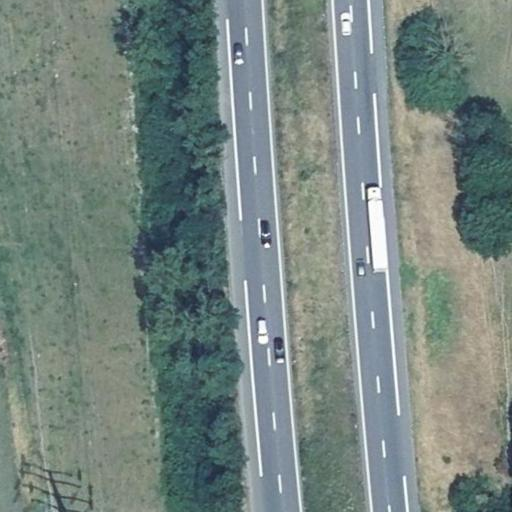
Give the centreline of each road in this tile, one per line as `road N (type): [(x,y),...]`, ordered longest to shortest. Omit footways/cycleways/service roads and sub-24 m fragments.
road 1 (motorway): [(391,511),(350,0)]
road 2 (motorway): [(246,0),(282,511)]
